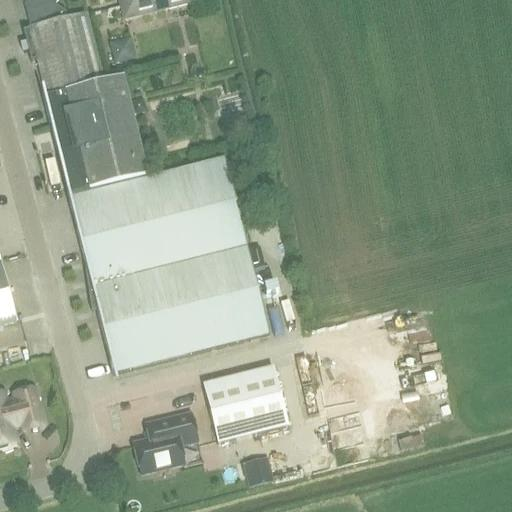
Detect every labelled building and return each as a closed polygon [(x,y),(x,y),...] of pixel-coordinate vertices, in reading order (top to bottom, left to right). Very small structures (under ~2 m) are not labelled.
[(268,340),(224,163),(255,155),(230,55),(122,80),(103,84),(86,16),(64,21),(64,17),(60,15),(62,11),(54,7),(58,0),(27,0),(24,6),(30,30),(28,30),(28,32),(23,33),(30,64),(36,63),(45,100),(42,101),(66,195),(84,267),(90,314),(96,313),(112,378),(268,340)] [(118,0),(124,21),(196,3),(195,0),(118,0)] [(0,328),(16,324),(0,264),(0,328)] [(33,295),(23,297),(26,315),(36,314),(33,295)] [(272,370),(202,388),(217,447),(288,430),(272,370)] [(42,429),(38,417),(32,391),(10,397),(11,402),(2,405),(0,398),(0,452),(4,451),(6,447),(15,445),(13,438),(28,434),(28,435),(41,432),(40,430),(42,429)] [(197,444),(191,417),(163,424),(147,428),(146,428),(146,429),(149,442),(149,444),(134,448),(141,477),(184,467),(179,448),(197,444)] [(325,424),(284,434),(295,479),(336,469),(325,424)] [(267,460),(242,466),(248,490),(273,484),(267,460)]
